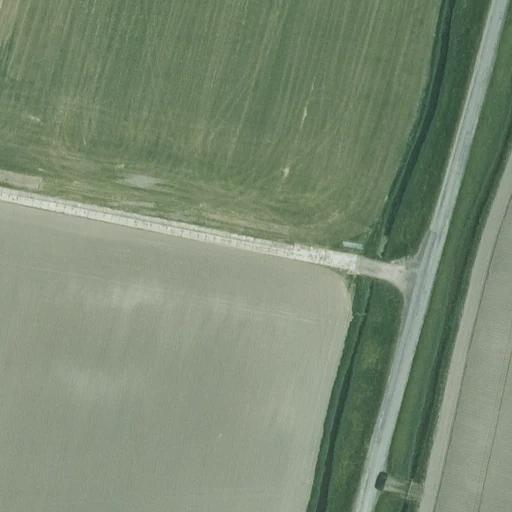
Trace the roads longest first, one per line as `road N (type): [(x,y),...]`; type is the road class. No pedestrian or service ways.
road 1 (unclassified): [(363,511),(500,0)]
road 2 (track): [(425,280),(0,194)]
